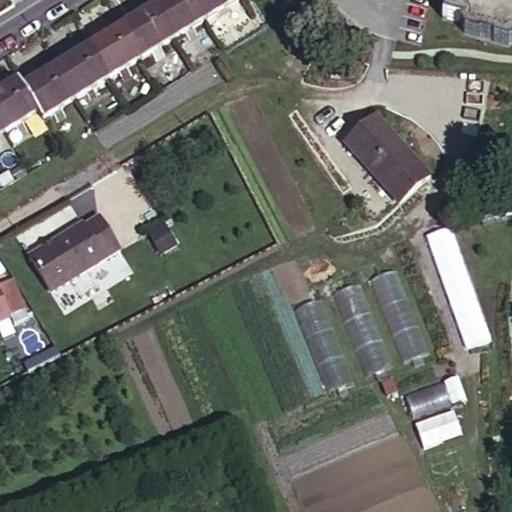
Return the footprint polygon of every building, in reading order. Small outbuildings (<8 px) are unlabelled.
[(212,18),(201,0),(166,0),(156,6),(176,40),(212,18)] [(240,0),(201,0),(212,18),(241,1),(240,0)] [(511,0),(444,0),(439,19),(456,23),(460,33),(477,38),(478,35),(490,38),(489,41),(504,46),(511,40),(511,0)] [(176,40),(156,6),(123,26),(144,60),(176,40)] [(144,60),(123,26),(89,47),(109,81),(142,61),(144,60)] [(107,83),(109,81),(89,47),(56,67),(77,101),(107,83)] [(43,122),(74,102),(77,101),(56,67),(22,88),(37,111),(43,122)] [(0,122),(5,131),(37,111),(22,88),(17,79),(0,89),(0,122)] [(390,191),(429,172),(379,115),(348,144),(390,191)] [(79,220),(26,253),(49,289),(116,249),(96,214),(81,223),(79,220)] [(166,227),(151,234),(162,255),(177,248),(166,227)] [(456,239),(431,247),(462,344),(487,336),(456,239)] [(403,366),(428,356),(395,271),(369,282),(403,366)] [(0,316),(9,312),(24,306),(11,275),(0,279),(0,316)] [(72,287),(55,298),(64,311),(81,300),(72,287)] [(388,371),(374,318),(367,320),(359,289),(338,294),(360,378),(388,371)] [(319,304),(296,312),(323,388),(345,381),(342,373),(332,376),(324,354),(336,350),(328,327),(319,304)] [(459,381),(407,396),(412,417),(465,403),(459,381)]
